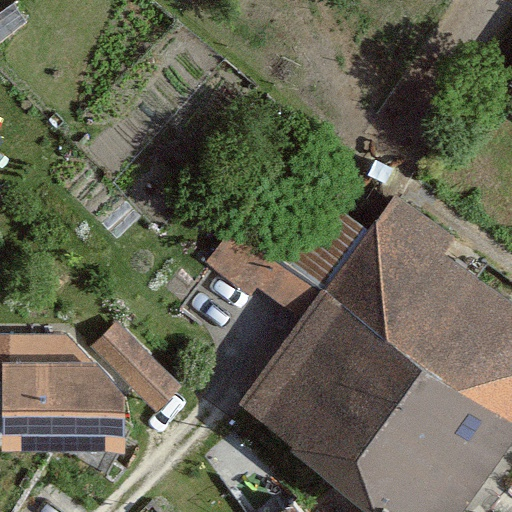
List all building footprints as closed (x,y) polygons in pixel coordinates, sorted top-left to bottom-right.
[(400,199),(333,290),(425,356),(510,417),(511,414),(511,309),(433,253),(447,233),(400,199)] [(249,404),(341,473),(425,356),(333,290),(249,404)] [(11,433),(118,434),(118,387),(65,335),(11,335),(11,433)] [(439,511),(510,417),(425,356),(341,473),(380,502),(407,511),(439,511)] [(304,511),(294,499),(277,511),(304,511)] [(407,511),(380,502),(367,511),(407,511)]
